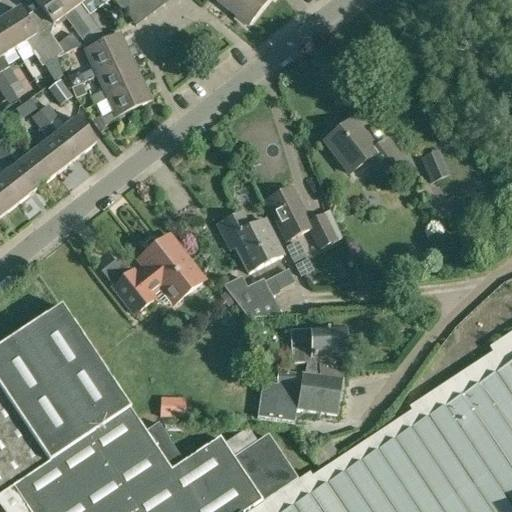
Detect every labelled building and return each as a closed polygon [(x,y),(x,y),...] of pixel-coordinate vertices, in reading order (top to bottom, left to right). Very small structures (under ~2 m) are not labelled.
[(90,34),(64,0),(34,0),(35,1),(34,2),(53,27),(65,18),(82,40),(89,35),(90,34)] [(88,0),(64,0),(90,34),(89,35),(95,42),(104,38),(81,6),(88,0)] [(126,0),(113,0),(122,10),(123,10),(130,4),(126,0)] [(134,0),(132,2),(146,20),(155,13),(144,0),(134,0)] [(164,6),(159,0),(144,0),(155,13),(164,6)] [(213,0),(228,12),(237,0),(213,0)] [(237,0),(228,12),(248,27),(268,0),(237,0)] [(130,4),(123,10),(137,28),(146,20),(132,2),(130,4)] [(19,11),(0,23),(0,26),(15,50),(27,43),(42,67),(62,55),(47,31),(48,30),(47,29),(36,36),(19,11)] [(15,50),(0,26),(0,72),(1,74),(9,69),(2,59),(15,50)] [(95,74),(130,58),(120,36),(84,52),(92,69),(69,81),(73,88),(84,83),(96,78),(95,74)] [(95,74),(96,78),(103,92),(91,98),(95,106),(107,100),(105,97),(141,80),(130,58),(95,74)] [(17,101),(1,75),(0,76),(0,92),(9,107),(17,101)] [(105,97),(107,100),(113,113),(92,123),(99,134),(105,131),(104,128),(119,121),(117,118),(151,103),(141,80),(105,97)] [(71,98),(59,82),(49,90),(61,106),(71,98)] [(47,108),(40,114),(49,126),(57,120),(47,108)] [(40,114),(32,120),(42,132),(49,142),(37,151),(56,176),(76,161),(57,136),(49,126),(40,114)] [(57,136),(76,161),(95,145),(76,121),(57,136)] [(383,180),(404,164),(387,141),(375,151),(353,123),(326,144),(350,176),(369,161),(383,180)] [(8,138),(0,144),(10,157),(17,151),(8,138)] [(0,144),(0,160),(2,163),(10,157),(0,144)] [(17,151),(10,157),(17,167),(18,166),(37,191),(56,176),(37,151),(25,161),(17,151)] [(450,177),(439,152),(420,161),(431,185),(450,177)] [(17,167),(0,179),(0,183),(17,206),(37,191),(18,166),(17,167)] [(0,219),(17,206),(0,183),(0,219)] [(333,222),(327,225),(323,218),(308,225),(291,191),(267,203),(287,244),(312,232),(321,251),(336,244),(335,243),(342,240),(333,222)] [(249,276),(282,259),(264,223),(250,230),(242,215),(217,227),(225,244),(231,241),(249,276)] [(204,282),(169,237),(138,261),(145,269),(135,276),(132,272),(112,287),(134,315),(154,300),(150,296),(160,288),(173,306),(204,282)] [(294,284),(288,272),(273,280),(279,292),(294,284)] [(241,279),(223,288),(247,320),(281,318),(272,300),(263,281),(246,289),(241,279)] [(158,424),(144,433),(61,307),(0,348),(0,511),(511,511),(511,364),(471,392),(461,380),(434,398),(436,399),(428,404),(436,415),(286,511),(247,511),(295,480),(267,438),(233,461),(219,440),(170,473),(155,450),(169,441),(158,424)] [(292,366),(306,365),(312,365),(312,360),(345,358),(343,330),(310,332),(295,333),(296,351),(291,352),(292,366)] [(306,365),(292,366),(292,375),(287,375),(277,374),(276,387),(262,385),(257,419),(293,425),(295,411),(336,418),(343,371),(331,369),(329,380),(304,376),(306,365)] [(185,400),(161,399),(160,419),(185,420),(185,400)]
